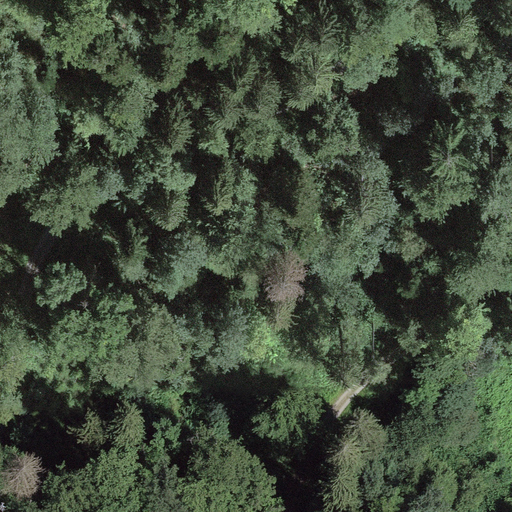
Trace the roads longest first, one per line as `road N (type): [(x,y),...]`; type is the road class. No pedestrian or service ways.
road 1 (track): [(0,429),(39,248),(92,187),(193,146),(335,71),(416,0)]
road 2 (track): [(511,248),(459,308),(378,362),(323,419),(284,511)]
